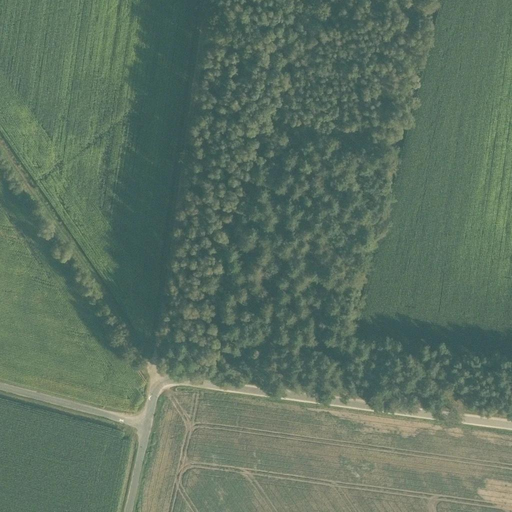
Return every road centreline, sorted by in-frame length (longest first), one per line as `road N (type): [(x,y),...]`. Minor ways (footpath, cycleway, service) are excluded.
road 1 (unclassified): [(511,426),(173,380),(158,380),(145,425)]
road 2 (track): [(289,0),(273,127),(222,250),(207,385)]
road 3 (track): [(204,0),(158,380)]
road 4 (unclassified): [(0,386),(145,425)]
